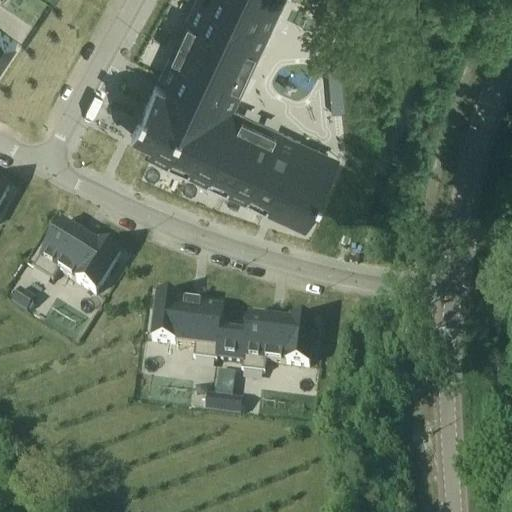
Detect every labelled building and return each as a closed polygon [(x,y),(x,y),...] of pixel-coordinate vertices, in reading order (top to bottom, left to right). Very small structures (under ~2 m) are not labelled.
[(156,85),(133,136),(154,146),(149,156),(153,158),(265,210),(268,212),(273,202),(279,205),(274,214),(296,224),(300,215),(312,220),(336,170),(324,164),(328,155),(307,145),(303,154),(297,151),(301,141),(233,109),(283,0),(210,0),(209,3),(203,0),(198,0),(197,2),(163,75),(161,78),(171,83),(168,91),(156,85)] [(0,69),(17,44),(0,31),(0,69)] [(341,53),(327,54),(332,114),(346,113),(341,53)] [(0,207),(8,193),(0,188),(0,207)] [(61,226),(32,272),(52,285),(58,275),(95,298),(120,259),(100,246),(97,249),(93,246),(81,239),(61,226)] [(19,293),(11,305),(26,315),(34,303),(19,293)] [(157,298),(151,344),(194,350),(192,362),(216,364),(216,362),(241,365),(240,374),(264,377),(265,365),(308,370),(314,325),(290,322),(290,326),(271,323),(257,322),(247,320),(245,338),(220,335),(223,311),(212,310),(199,308),(180,305),(180,301),(157,298)] [(204,413),(204,414),(240,418),(242,404),(206,399),(204,413)]
